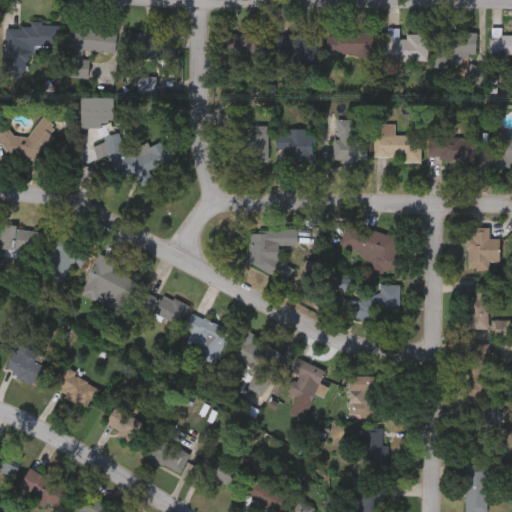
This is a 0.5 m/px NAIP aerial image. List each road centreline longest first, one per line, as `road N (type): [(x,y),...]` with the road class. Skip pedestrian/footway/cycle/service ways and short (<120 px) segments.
road 1 (residential): [(431,370),(338,339),(151,244),(0,194)]
road 2 (residential): [(511,202),(223,201),(210,205),(172,253)]
road 3 (residential): [(428,205),(428,511)]
road 4 (residential): [(180,511),(0,409)]
road 5 (residential): [(210,205),(197,130),(197,0)]
